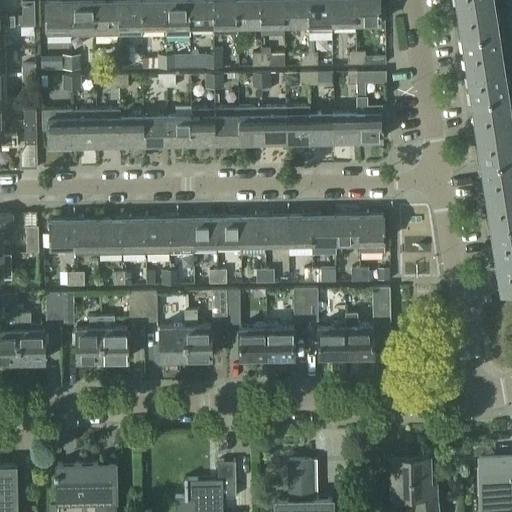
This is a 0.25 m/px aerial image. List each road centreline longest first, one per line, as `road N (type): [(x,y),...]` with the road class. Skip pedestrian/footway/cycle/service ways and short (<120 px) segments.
road 1 (residential): [(472,396),(0,407)]
road 2 (residential): [(0,187),(440,181)]
road 3 (residential): [(472,396),(440,181)]
road 4 (residential): [(440,181),(406,0)]
